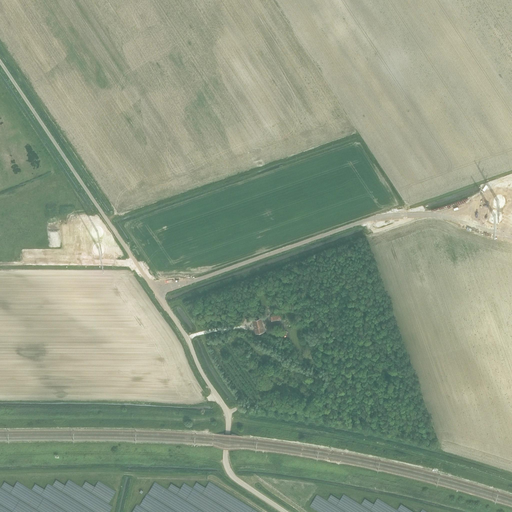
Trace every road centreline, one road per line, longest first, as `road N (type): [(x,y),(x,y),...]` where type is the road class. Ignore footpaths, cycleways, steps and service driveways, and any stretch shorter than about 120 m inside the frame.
road 1 (unclassified): [(284,511),(229,473),(226,410),(183,332),(0,59)]
road 2 (track): [(157,295),(361,223),(376,231),(511,183)]
